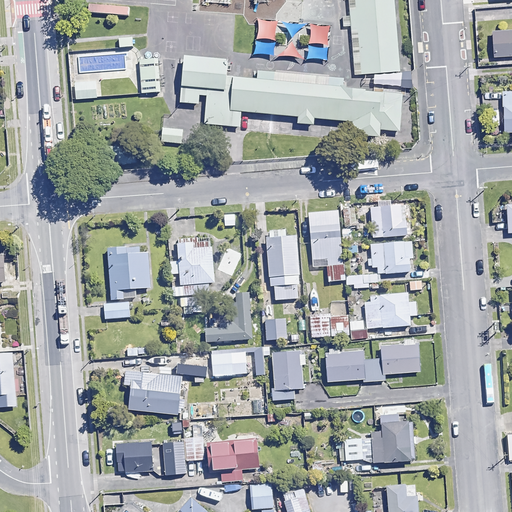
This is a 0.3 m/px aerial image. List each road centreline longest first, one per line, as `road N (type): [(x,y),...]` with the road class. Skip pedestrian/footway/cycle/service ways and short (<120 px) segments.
road 1 (residential): [(453,171),(46,202)]
road 2 (residential): [(479,511),(453,171)]
road 3 (secondary): [(46,202),(67,486)]
road 4 (secondary): [(30,0),(46,202)]
road 5 (residential): [(453,171),(439,0)]
